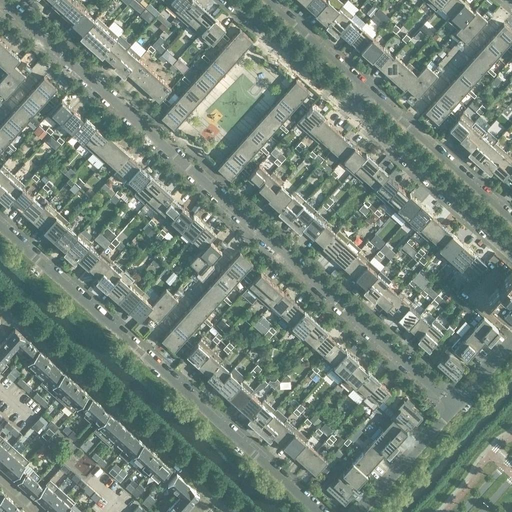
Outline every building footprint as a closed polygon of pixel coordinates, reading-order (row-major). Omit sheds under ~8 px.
[(53,0),(51,4),(61,13),(72,0),(53,0)] [(78,0),(72,0),(61,13),(72,23),(86,7),(78,0)] [(172,0),(166,6),(177,15),(190,0),(172,0)] [(203,8),(194,0),(190,0),(177,15),(187,25),(203,8)] [(307,0),(305,3),(316,12),(315,13),(327,0),(307,0)] [(327,0),(315,13),(316,14),(317,14),(326,22),(325,22),(326,23),(343,5),(342,5),(341,5),(340,6),(333,0),(327,0)] [(353,13),(359,7),(350,0),(346,0),(343,4),(353,13)] [(439,6),(444,0),(424,0),(425,0),(436,10),(439,6)] [(450,15),(463,1),(462,0),(444,0),(439,6),(450,15)] [(140,12),(150,21),(160,11),(150,1),(140,12)] [(474,11),(464,1),(451,16),(461,25),(455,31),(456,32),(476,10),(475,9),(474,11)] [(343,5),(326,23),(327,24),(327,23),(338,32),(353,15),(343,5)] [(86,7),(72,23),(83,32),(81,34),(82,34),(97,17),(97,16),(94,19),(84,10),(87,7),(86,7)] [(214,18),(203,8),(187,25),(198,35),(214,18)] [(476,10),(456,32),(462,37),(458,42),(463,47),(491,15),(486,10),(482,15),(476,10)] [(353,15),(338,32),(338,33),(339,31),(350,40),(361,27),(351,18),(354,15),(353,15)] [(97,17),(82,34),(92,44),(108,26),(97,17)] [(214,18),(198,35),(210,45),(225,28),(214,18)] [(511,40),(511,30),(504,23),(494,34),(507,46),(511,40)] [(391,29),(396,33),(400,28),(395,24),(391,29)] [(108,26),(92,44),(103,54),(119,36),(108,26)] [(361,27),(350,40),(361,50),(372,37),(361,27)] [(240,29),(230,40),(242,52),(253,41),(240,29)] [(230,38),(223,32),(221,35),(227,41),(230,38)] [(402,39),(407,43),(411,38),(406,34),(402,39)] [(507,46),(494,34),(484,45),(497,57),(507,46)] [(119,36),(103,54),(114,63),(130,46),(129,46),(127,49),(117,40),(119,37),(119,36)] [(372,37),(361,50),(372,60),(383,47),(372,37)] [(130,46),(139,53),(145,47),(136,39),(130,46)] [(0,59),(9,49),(0,40),(0,59)] [(242,52),(230,40),(220,51),(233,63),(242,52)] [(497,57),(484,45),(474,56),(487,68),(497,57)] [(125,73),(141,56),(130,46),(114,63),(125,73)] [(383,47),(372,60),(383,70),(395,55),(394,56),(383,47)] [(9,49),(0,59),(0,64),(8,71),(0,80),(20,59),(9,49)] [(165,50),(161,54),(166,59),(170,54),(165,50)] [(233,63),(220,51),(210,62),(223,74),(233,63)] [(210,60),(204,54),(201,57),(208,62),(210,60)] [(395,55),(383,70),(393,79),(409,62),(406,65),(395,55)] [(137,81),(149,69),(138,59),(141,56),(125,73),(126,73),(127,72),(137,81)] [(487,68),(474,56),(464,67),(477,79),(487,68)] [(20,59),(0,80),(0,92),(0,93),(0,100),(1,102),(30,70),(25,66),(21,70),(15,65),(20,59)] [(177,59),(174,63),(184,71),(187,67),(177,59)] [(223,74),(210,62),(200,73),(213,85),(223,74)] [(409,62),(393,79),(404,89),(426,64),(419,71),(409,62)] [(414,102),(442,70),(437,65),(433,70),(426,64),(404,89),(405,89),(407,87),(412,92),(408,97),(414,102)] [(477,79),(464,67),(455,78),(468,90),(477,79)] [(149,69),(137,82),(148,91),(160,78),(149,69)] [(213,85),(200,73),(191,84),(203,95),(213,85)] [(44,76),(34,88),(47,99),(57,88),(44,76)] [(191,82),(184,76),(182,78),(188,84),(191,82)] [(160,78),(148,91),(159,101),(171,88),(160,78)] [(468,90),(455,78),(445,89),(458,100),(468,90)] [(309,91),(296,80),(286,91),(299,102),(309,91)] [(203,95),(191,84),(181,95),(194,106),(203,95)] [(47,99),(34,88),(24,98),(37,110),(47,99)] [(458,100),(445,89),(435,100),(448,111),(458,100)] [(299,102),(286,91),(276,102),(289,113),(299,102)] [(194,106),(181,95),(171,106),(184,117),(194,106)] [(37,110),(24,98),(15,109),(27,121),(37,110)] [(171,103),(165,98),(162,100),(169,106),(171,103)] [(73,109),(62,99),(47,115),(59,125),(73,109)] [(448,111),(435,100),(425,111),(438,123),(448,111)] [(289,113),(276,102),(267,113),(279,124),(289,113)] [(308,108),(301,102),(299,105),(305,110),(308,108)] [(366,110),(370,105),(366,102),(362,107),(366,110)] [(296,123),(308,133),(323,115),(312,105),(296,123)] [(184,117),(171,106),(161,117),(174,128),(184,117)] [(27,121),(15,109),(5,120),(18,132),(27,121)] [(83,118),(73,109),(59,125),(62,122),(72,132),(85,117),(83,118)] [(459,139),(471,126),(475,121),(464,111),(448,129),(459,139)] [(279,124),(267,113),(257,124),(270,135),(279,124)] [(324,116),(323,115),(308,133),(318,143),(333,127),(322,117),(324,116)] [(85,117),(72,132),(83,141),(80,144),(96,127),(85,117)] [(18,132),(5,120),(0,125),(0,135),(8,143),(18,132)] [(469,150),(482,135),(486,131),(475,121),(471,126),(459,139),(470,148),(468,149),(469,150)] [(270,135),(257,124),(247,134),(260,146),(270,135)] [(288,130),(282,124),(280,127),(286,132),(288,130)] [(106,136),(96,127),(80,144),(81,145),(82,143),(93,153),(108,135),(106,136)] [(344,136),(333,127),(318,143),(319,143),(322,140),(332,149),(344,136)] [(260,146),(247,134),(237,145),(250,157),(260,146)] [(108,135),(93,153),(104,162),(119,145),(108,135)] [(482,135),(469,150),(480,160),(495,142),(492,145),(482,135)] [(354,146),(344,136),(332,149),(342,159),(340,162),(354,146)] [(495,142),(480,160),(491,169),(506,152),(495,142)] [(130,155),(119,145),(104,162),(104,163),(107,160),(117,169),(130,155)] [(250,157),(237,145),(228,156),(240,168),(250,157)] [(269,151),(262,146),(260,148),(266,154),(269,151)] [(365,156),(354,146),(340,162),(351,172),(367,154),(366,154),(365,156)] [(511,157),(506,152),(491,169),(491,170),(492,168),(503,178),(511,167),(511,157)] [(281,153),(276,158),(281,162),(286,157),(281,153)] [(367,154),(351,172),(362,182),(378,164),(367,154)] [(130,155),(117,169),(128,179),(139,166),(129,156),(130,155)] [(240,168),(228,156),(218,167),(230,179),(240,168)] [(483,177),(490,170),(479,160),(473,167),(483,177)] [(247,177),(259,187),(273,172),(272,171),(270,174),(259,164),(247,177)] [(388,174),(378,164),(362,182),(365,179),(375,188),(388,174)] [(0,167),(0,190),(14,175),(3,165),(0,167)] [(150,176),(139,166),(128,179),(138,188),(137,190),(150,176)] [(511,167),(503,178),(511,185),(511,167)] [(249,173),(243,168),(241,170),(247,176),(249,173)] [(116,170),(110,177),(114,181),(120,173),(116,170)] [(273,172),(259,187),(269,197),(268,198),(268,199),(284,181),(273,172)] [(389,174),(388,174),(375,188),(386,198),(383,201),(384,201),(398,185),(387,176),(389,174)] [(14,175),(0,190),(0,193),(9,202),(25,185),(14,175)] [(146,203),(161,185),(150,176),(137,190),(134,194),(145,204),(146,203)] [(284,181),(268,199),(269,199),(270,199),(279,207),(278,208),(279,208),(295,191),(294,190),(293,191),(284,183),(285,182),(284,181)] [(25,185),(9,202),(11,201),(21,210),(33,197),(22,188),(25,185)] [(161,185),(146,203),(156,212),(172,195),(161,185)] [(408,194),(398,185),(384,201),(395,211),(410,193),(408,194)] [(295,191),(279,208),(290,218),(303,204),(292,194),(295,191)] [(410,193),(395,211),(405,221),(421,203),(410,193)] [(172,195),(156,212),(167,222),(182,206),(171,197),(172,195)] [(329,196),(325,201),(330,205),(334,201),(329,196)] [(33,197),(21,210),(32,220),(48,202),(47,202),(43,207),(33,197)] [(48,202),(32,220),(43,230),(59,212),(48,202)] [(416,230),(432,213),(421,203),(405,221),(416,230)] [(303,204),(290,218),(301,228),(316,211),(316,210),(313,213),(303,204)] [(192,216),(182,206),(167,222),(178,232),(194,215),(193,214),(192,216)] [(316,211),(301,228),(302,227),(313,236),(327,220),(316,211)] [(54,239),(67,225),(69,222),(59,212),(43,230),(54,239)] [(432,213),(416,230),(427,240),(441,224),(431,215),(432,213)] [(194,215),(178,232),(179,232),(181,229),(192,239),(205,224),(194,215)] [(327,220),(313,236),(323,246),(322,247),(335,233),(325,224),(328,221),(327,220)] [(205,224),(192,239),(202,248),(190,262),(190,263),(216,234),(205,224)] [(452,234),(441,224),(427,240),(428,240),(430,237),(440,247),(436,251),(437,251),(452,234)] [(67,225),(54,239),(65,249),(80,232),(80,231),(77,234),(67,225)] [(80,232),(65,249),(76,259),(91,242),(80,232)] [(379,248),(386,241),(376,232),(370,239),(379,248)] [(335,233),(322,247),(333,257),(346,243),(335,233)] [(197,277),(227,244),(225,245),(220,241),(216,246),(210,240),(216,234),(190,263),(196,268),(192,273),(197,277)] [(463,244),(452,234),(437,251),(448,261),(463,244)] [(115,237),(111,242),(115,246),(120,241),(115,237)] [(91,242),(76,259),(77,258),(88,267),(102,251),(99,254),(89,245),(92,242),(91,242)] [(346,243),(333,257),(344,267),(359,250),(357,252),(346,243)] [(461,268),(474,253),(463,244),(448,261),(458,271),(461,268)] [(359,250),(344,267),(355,277),(369,261),(359,251),(360,250),(359,250)] [(102,251),(88,267),(98,277),(97,278),(113,261),(102,251)] [(240,252),(230,263),(243,275),(253,264),(240,252)] [(485,263),(474,253),(461,268),(472,278),(485,263)] [(370,261),(382,268),(385,263),(373,255),(370,261)] [(113,261),(97,278),(108,288),(106,289),(107,290),(124,271),(113,261)] [(369,261),(355,277),(365,286),(364,287),(365,288),(378,273),(367,264),(370,261),(369,261)] [(243,275),(230,263),(220,274),(233,285),(243,275)] [(124,271),(107,290),(108,291),(108,290),(117,298),(117,299),(118,299),(133,282),(132,281),(132,282),(123,274),(124,273),(123,272),(124,271)] [(418,271),(412,280),(424,287),(430,278),(418,271)] [(488,297),(511,318),(511,271),(504,280),(508,283),(507,285),(506,285),(501,291),(497,287),(488,297)] [(167,280),(170,282),(177,274),(174,272),(167,280)] [(258,298),(272,282),(261,272),(241,294),(252,304),(258,298)] [(378,273),(365,288),(375,298),(388,283),(378,273)] [(233,285),(220,274),(210,285),(223,296),(233,285)] [(133,282),(118,299),(129,309),(144,292),(133,282)] [(272,282),(258,298),(269,308),(283,292),(272,282)] [(388,283),(375,298),(386,307),(401,292),(400,291),(398,294),(388,285),(389,283),(388,283)] [(223,296),(210,285),(201,296),(213,307),(223,296)] [(140,319),(167,289),(166,288),(155,301),(144,292),(129,309),(140,319)] [(167,289),(140,319),(147,312),(158,321),(182,294),(177,290),(173,294),(167,289)] [(470,312),(475,306),(463,297),(465,293),(460,290),(454,299),(470,312)] [(283,292),(269,308),(272,305),(282,314),(279,317),(294,301),(283,292)] [(401,292),(386,307),(397,317),(412,301),(401,292)] [(443,298),(438,294),(434,299),(438,303),(443,298)] [(213,307),(201,296),(191,307),(204,318),(213,307)] [(294,301),(279,317),(290,327),(289,328),(304,311),(294,301)] [(412,301),(397,317),(408,327),(420,314),(409,304),(412,302),(412,301)] [(204,318),(191,307),(181,317),(194,329),(204,318)] [(304,311),(289,328),(300,338),(315,321),(304,311)] [(420,314),(408,327),(419,337),(432,322),(431,322),(430,323),(420,314)] [(194,329),(181,317),(171,328),(184,340),(194,329)] [(471,325),(488,340),(498,329),(484,317),(474,327),(471,325)] [(315,321),(300,338),(300,339),(303,336),(313,345),(326,331),(315,321)] [(432,322),(419,337),(430,347),(443,332),(432,322)] [(488,340),(471,325),(461,336),(477,350),(486,340),(488,341),(488,340)] [(184,340),(171,328),(161,340),(174,351),(184,340)] [(15,329),(6,338),(16,347),(16,348),(29,359),(38,349),(15,329)] [(269,339),(273,334),(268,330),(264,334),(269,339)] [(327,331),(326,331),(313,345),(324,354),(321,357),(322,358),(336,342),(325,332),(327,331)] [(477,350),(461,336),(451,347),(467,361),(477,350)] [(4,361),(16,348),(16,347),(6,338),(0,345),(0,369),(2,371),(8,365),(4,361)] [(186,355),(197,365),(211,349),(200,339),(186,355)] [(347,352),(336,342),(322,358),(332,367),(331,369),(347,352)] [(453,377),(467,361),(451,347),(449,345),(444,350),(448,353),(436,367),(443,372),(445,370),(453,377)] [(211,349),(197,365),(208,375),(206,376),(207,377),(222,359),(211,349)] [(28,363),(36,371),(48,358),(39,350),(28,363)] [(347,352),(331,369),(342,379),(358,361),(347,352)] [(48,358),(36,371),(45,378),(56,366),(48,358)] [(222,359),(207,377),(218,386),(231,372),(220,362),(223,359),(222,359)] [(358,361),(342,379),(346,375),(355,384),(354,385),(355,385),(352,388),(353,388),(368,371),(367,370),(367,371),(358,363),(358,362),(358,361)] [(262,368),(257,364),(252,369),(257,373),(262,368)] [(15,366),(11,370),(17,376),(21,371),(15,366)] [(56,366),(45,378),(41,383),(49,390),(53,386),(64,373),(56,366)] [(14,379),(17,376),(11,370),(7,375),(12,381),(14,379)] [(368,371),(353,388),(364,398),(379,381),(368,371)] [(231,372),(218,386),(219,387),(219,386),(228,395),(227,395),(228,396),(241,382),(241,381),(240,381),(231,373),(232,373),(231,372)] [(61,393),(72,380),(64,373),(53,386),(49,390),(57,397),(61,393)] [(17,382),(23,387),(26,383),(20,378),(17,382)] [(72,380),(61,393),(57,397),(65,404),(80,387),(72,380)] [(379,381),(364,398),(364,399),(365,397),(376,407),(390,391),(379,381)] [(241,382),(228,396),(239,406),(251,393),(240,383),(242,382),(241,382)] [(32,388),(26,383),(23,387),(28,392),(32,388)] [(80,387),(65,404),(73,412),(88,395),(80,387)] [(37,392),(33,396),(39,401),(42,397),(37,392)] [(251,393),(239,406),(250,415),(249,417),(262,403),(251,393)] [(104,408),(88,395),(73,412),(80,405),(88,412),(84,416),(90,422),(94,418),(97,420),(100,423),(100,422),(108,413),(109,413),(106,410),(104,408)] [(48,402),(42,397),(39,401),(44,406),(48,402)] [(394,417),(392,419),(406,431),(407,430),(405,429),(420,414),(412,407),(414,405),(407,399),(392,415),(394,417)] [(260,427),(273,412),(275,409),(264,400),(262,403),(249,417),(260,427)] [(300,403),(296,408),(301,412),(305,407),(300,403)] [(273,412),(260,427),(271,436),(286,419),(283,422),(273,412)] [(94,430),(102,438),(118,421),(109,413),(108,413),(100,422),(100,423),(94,430)] [(309,419),(317,422),(319,417),(312,413),(309,419)] [(38,418),(35,422),(41,427),(44,423),(38,418)] [(286,419),(271,436),(271,437),(272,435),(283,445),(297,429),(286,419)] [(392,419),(382,429),(397,442),(406,431),(392,419)] [(118,421),(102,438),(111,446),(115,441),(126,429),(118,421)] [(4,426),(10,431),(13,427),(8,422),(4,426)] [(37,431),(41,427),(35,422),(32,426),(37,431)] [(19,432),(13,427),(10,431),(16,436),(19,432)] [(49,427),(45,431),(51,436),(54,432),(49,427)] [(71,429),(67,434),(74,440),(78,435),(71,429)] [(126,429),(115,441),(123,449),(135,436),(126,429)] [(297,429),(283,445),(294,454),(308,438),(297,429)] [(382,429),(373,440),(387,453),(397,442),(382,429)] [(47,440),(51,436),(45,431),(42,434),(47,440)] [(132,457),(143,444),(135,436),(123,449),(119,454),(128,461),(132,457)] [(0,458),(8,450),(12,445),(3,438),(0,441),(0,458)] [(308,438),(294,454),(305,464),(316,451),(306,442),(308,439),(308,438)] [(373,440),(363,451),(376,463),(385,452),(387,454),(387,453),(373,440)] [(89,447),(83,442),(80,446),(86,451),(89,447)] [(143,444),(132,457),(140,464),(152,452),(143,444)] [(12,445),(8,450),(0,458),(0,465),(5,470),(20,453),(12,445)] [(316,451),(305,464),(316,474),(327,461),(316,451)] [(363,451),(353,462),(366,474),(376,463),(363,451)] [(58,458),(51,452),(47,457),(53,463),(58,458)] [(92,456),(97,461),(101,457),(95,452),(92,456)] [(149,472),(160,459),(152,452),(140,464),(137,468),(145,476),(149,472)] [(20,453),(5,470),(13,478),(29,460),(20,453)] [(106,462),(101,457),(97,461),(103,466),(106,462)] [(160,459),(149,472),(158,480),(161,476),(163,478),(171,469),(160,459)] [(37,481),(41,477),(34,471),(31,475),(23,468),(29,461),(29,460),(13,478),(31,493),(34,496),(43,487),(42,486),(43,486),(40,483),(37,481)] [(342,471),(342,472),(356,485),(366,474),(353,462),(344,472),(343,471),(343,472),(342,471)] [(70,469),(64,464),(60,467),(66,473),(70,469)] [(108,471),(114,476),(118,472),(112,467),(108,471)] [(123,477),(118,472),(114,476),(120,481),(123,477)] [(342,501),(356,485),(342,472),(325,490),(332,496),(334,494),(342,501)] [(72,477),(77,482),(81,479),(75,474),(72,477)] [(199,494),(177,474),(168,484),(180,495),(181,495),(191,504),(199,494)] [(43,504),(55,492),(59,487),(50,479),(43,486),(42,486),(43,487),(34,496),(43,504)] [(86,484),(81,479),(77,482),(83,487),(86,484)] [(125,486),(131,491),(135,488),(129,482),(125,486)] [(51,511),(67,494),(59,487),(55,492),(43,504),(51,511)] [(140,492),(135,488),(131,491),(137,496),(140,492)] [(16,504),(0,489),(0,511),(7,511),(15,504),(16,504)] [(101,497),(95,491),(91,496),(96,501),(101,497)] [(149,493),(145,497),(151,503),(155,499),(149,493)] [(51,511),(65,511),(71,506),(75,501),(67,494),(51,511)] [(180,495),(165,511),(183,511),(191,504),(181,495),(180,495)] [(148,506),(151,503),(145,497),(142,501),(148,506)]
